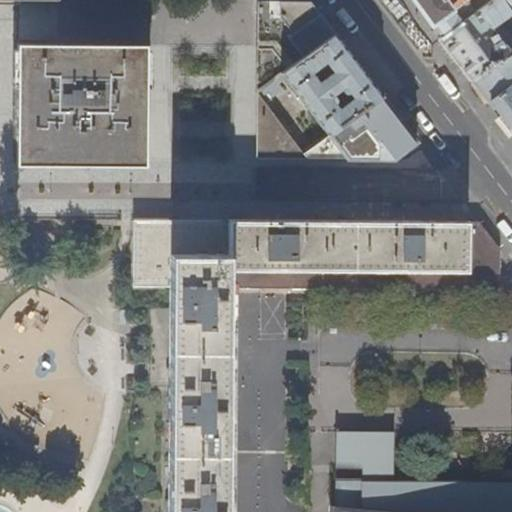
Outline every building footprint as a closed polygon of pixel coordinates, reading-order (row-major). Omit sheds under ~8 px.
[(309,1),(288,1),(256,0),(255,90),(334,34),(318,13),(309,1)] [(411,0),(416,6),(440,37),(462,22),(453,10),(466,0),(411,0)] [(511,0),(491,0),(462,22),(440,37),(439,38),(462,67),(473,82),(511,53),(511,34),(503,42),(493,27),(511,13),(511,0)] [(358,66),(334,34),(255,90),(260,96),(266,92),(270,97),(280,89),(277,84),(284,79),(326,134),(381,95),(358,66)] [(17,93),(17,159),(50,160),(115,160),(144,160),(144,157),(145,45),(18,44),(17,93)] [(511,53),(473,82),(489,101),(490,100),(495,107),(511,128),(511,53)] [(300,152),(260,96),(255,90),(255,158),(277,158),(352,159),(393,159),(416,142),(396,116),(381,95),(326,134),(300,152)] [(168,393),(168,511),(226,511),(228,288),(236,288),(307,288),(499,290),(499,250),(493,241),(478,222),(453,222),(392,222),(323,222),(262,221),(205,221),(133,220),(133,274),(133,286),(169,285),(168,393)] [(511,511),(511,482),(394,481),(394,432),(335,432),(335,481),(334,507),(330,507),(330,511),(511,511)]
